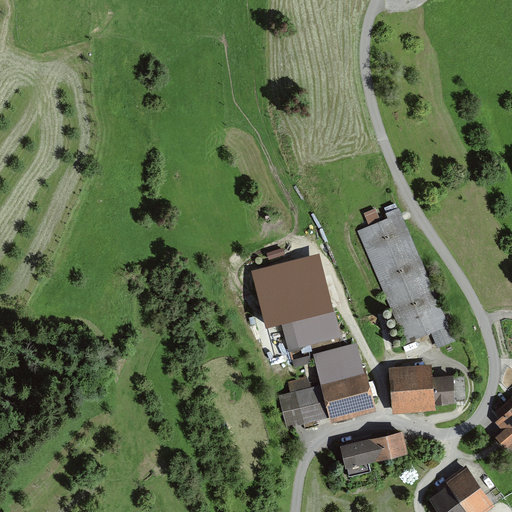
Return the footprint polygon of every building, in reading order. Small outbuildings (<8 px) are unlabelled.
[(394,218),(361,232),(407,343),(433,332),(441,350),(462,342),(407,207),(392,213),(394,218)] [(368,222),(380,218),(378,208),(365,211),(368,222)] [(327,289),(317,292),(322,306),(332,302),(327,289)] [(341,308),(287,321),(294,349),(348,336),(341,308)] [(295,428),(382,408),(368,346),(322,356),(329,386),(287,395),(295,428)] [(441,371),(395,374),(397,407),(467,403),(465,377),(442,379),(441,371)] [(511,408),(503,416),(511,427),(511,408)] [(260,411),(253,414),(260,429),(267,426),(260,411)] [(408,434),(349,447),(354,467),(412,455),(408,434)] [(475,472),(439,499),(448,511),(487,511),(499,503),(475,472)]
